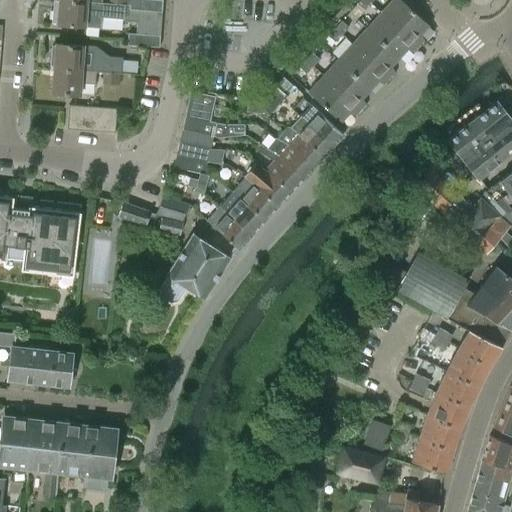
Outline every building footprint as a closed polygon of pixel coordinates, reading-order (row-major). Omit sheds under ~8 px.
[(124,21),(128,21),(129,9),(130,5),(109,3),(109,2),(102,2),(89,1),(89,2),(67,0),(59,0),(59,9),(54,11),(54,19),(58,22),(57,24),(99,27),(100,16),(123,18),(123,21),(124,21)] [(130,5),(129,9),(162,11),(162,0),(109,0),(109,2),(109,3),(130,5)] [(370,3),(367,0),(359,0),(357,3),(364,10),(370,3)] [(392,0),(381,12),(418,46),(423,40),(419,34),(428,25),(400,0),(392,0)] [(160,36),(162,11),(129,9),(128,21),(137,22),(136,33),(136,34),(160,36)] [(413,51),(418,46),(381,12),(367,28),(398,57),(406,48),(413,51)] [(334,28),(342,34),(348,27),(341,20),(334,28)] [(342,34),(334,28),(328,35),(335,42),(342,34)] [(391,65),(398,57),(367,28),(352,44),(389,77),(394,72),(391,65)] [(136,34),(136,33),(128,33),(127,45),(159,47),(160,36),(136,34)] [(54,69),(97,72),(104,72),(120,74),(122,58),(109,57),(95,47),(84,46),(84,45),(56,43),(56,46),(53,45),(52,57),(55,57),(54,69)] [(384,83),(389,77),(352,44),(338,60),(370,89),(378,80),(384,83)] [(306,59),(313,66),(319,59),(312,52),(306,59)] [(313,66),(306,59),(299,67),(306,73),(313,66)] [(362,97),(370,89),(338,60),(323,75),(360,109),(365,104),(362,97)] [(97,72),(54,69),(53,93),(81,95),(82,83),(96,85),(97,72)] [(120,85),(120,74),(104,72),(104,84),(120,85)] [(360,109),(323,75),(308,92),(340,121),(349,112),(355,115),(360,109)] [(184,116),(210,121),(215,96),(190,90),(184,116)] [(268,93),(262,100),(261,113),(267,118),(279,103),(268,93)] [(511,121),(511,120),(496,101),(447,140),(478,179),(511,152),(511,121)] [(67,129),(115,132),(117,108),(69,104),(67,129)] [(307,125),(332,148),(346,132),(321,109),(307,125)] [(184,116),(182,129),(213,135),(222,137),(245,135),(245,124),(224,124),(216,123),(210,121),(184,116)] [(332,148),(307,125),(299,118),(290,128),(322,158),(332,148)] [(313,168),(322,158),(290,128),(289,127),(284,132),(292,140),(288,145),(313,168)] [(213,135),(182,129),(179,142),(210,148),(213,135)] [(277,138),(267,149),(277,155),(303,179),(313,168),(288,145),(277,138)] [(210,148),(179,142),(176,155),(208,160),(210,148)] [(290,193),(303,179),(277,155),(267,149),(266,148),(262,154),(274,161),(265,170),(290,193)] [(176,155),(173,167),(199,173),(205,174),(208,160),(176,155)] [(277,207),(290,193),(265,170),(256,163),(244,176),(245,177),(244,178),(251,184),(277,207)] [(431,169),(414,187),(455,225),(471,207),(431,169)] [(484,191),(505,212),(511,207),(511,170),(485,191),(484,191)] [(209,174),(205,174),(199,173),(196,186),(203,192),(209,174)] [(244,178),(233,192),(252,209),(264,221),(277,207),(251,184),(244,178)] [(233,192),(220,206),(251,235),(264,221),(252,209),(233,192)] [(81,204),(13,196),(0,194),(0,266),(20,269),(61,274),(72,275),(73,269),(80,211),(81,204)] [(163,196),(157,213),(182,223),(188,206),(163,196)] [(485,252),(498,238),(504,232),(507,228),(509,226),(499,217),(480,198),(471,207),(455,225),(485,252)] [(150,224),(153,206),(123,201),(120,219),(150,224)] [(251,235),(220,206),(207,221),(238,249),(251,235)] [(511,223),(511,207),(505,212),(499,217),(509,226),(511,223)] [(160,231),(181,235),(184,223),(163,218),(160,231)] [(511,243),(511,240),(504,232),(498,238),(508,248),(511,243)] [(204,299),(231,257),(193,233),(158,287),(160,293),(171,300),(177,300),(185,287),(204,299)] [(469,331),(501,346),(511,329),(511,328),(511,280),(495,266),(474,294),(464,288),(468,281),(418,252),(406,272),(380,256),(369,273),(396,290),(443,316),(469,331)] [(452,335),(438,327),(434,334),(448,342),(452,335)] [(469,331),(458,348),(490,365),(501,346),(469,331)] [(448,342),(434,334),(429,342),(443,350),(448,342)] [(8,378),(67,385),(71,350),(12,344),(8,378)] [(458,348),(449,366),(480,383),(489,366),(490,365),(458,348)] [(446,370),(440,384),(472,400),(478,386),(480,383),(449,366),(446,370)] [(426,388),(430,380),(416,373),(412,381),(426,388)] [(422,395),(426,388),(412,381),(409,389),(422,395)] [(436,392),(433,400),(429,408),(427,414),(459,428),(459,427),(460,427),(462,422),(464,417),(469,406),(472,400),(440,384),(436,392)] [(511,387),(510,386),(493,427),(511,435),(511,387)] [(0,448),(0,464),(27,467),(32,418),(4,414),(0,448)] [(452,450),(460,427),(459,427),(459,428),(427,414),(422,426),(418,437),(452,450)] [(63,421),(32,418),(27,467),(58,471),(63,421)] [(393,429),(407,433),(410,425),(396,420),(393,429)] [(116,427),(63,421),(58,471),(85,474),(84,484),(106,486),(107,477),(110,477),(116,427)] [(381,448),(386,435),(389,426),(373,421),(365,442),(366,443),(365,445),(369,446),(369,444),(381,448)] [(393,429),(390,437),(404,442),(407,433),(393,429)] [(481,459),(511,468),(511,445),(489,435),(481,459)] [(411,461),(426,466),(445,472),(452,450),(418,437),(411,461)] [(376,482),(383,458),(343,448),(337,471),(376,482)] [(511,468),(481,459),(467,509),(478,511),(507,511),(509,506),(502,504),(511,474),(511,468)] [(371,511),(436,511),(438,504),(418,500),(419,492),(406,489),(404,500),(374,495),(371,511)]
